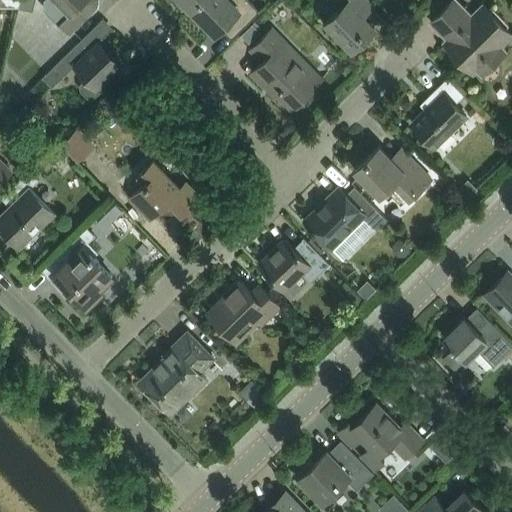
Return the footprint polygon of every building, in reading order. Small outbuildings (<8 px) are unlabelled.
[(68,33),(93,8),(97,5),(97,4),(98,3),(98,1),(98,0),(43,0),(43,7),(58,22),(57,23),(68,33)] [(181,0),(190,8),(197,0),(181,0)] [(197,0),(190,8),(213,32),(222,24),(233,35),(259,10),(249,0),(197,0)] [(368,0),(340,0),(343,3),(324,21),(351,49),(374,26),(362,14),(372,4),(368,0)] [(457,0),(449,0),(430,20),(447,37),(443,41),(472,71),(476,67),(481,72),(504,49),(500,44),(511,32),(482,2),(470,14),(457,0)] [(292,107),(317,81),(281,44),(285,41),(272,27),(250,48),(262,60),(251,70),(265,84),(267,82),(292,107)] [(123,64),(98,38),(84,52),(75,43),(41,76),(51,86),(74,63),(87,77),(79,84),(80,89),(87,96),(92,96),(98,90),(98,88),(123,64)] [(0,76),(0,97),(13,86),(2,74),(0,76)] [(433,101),(411,122),(433,145),(465,114),(454,103),(465,92),(448,75),(427,95),(433,101)] [(78,124),(94,138),(107,123),(91,109),(78,124)] [(93,143),(77,126),(61,142),(78,159),(93,143)] [(430,178),(406,153),(396,163),(378,145),(354,168),(380,194),(392,182),(409,199),(430,178)] [(144,181),(129,197),(149,218),(157,210),(159,212),(177,212),(180,216),(200,196),(185,181),(179,186),(153,159),(137,174),(144,181)] [(38,178),(28,167),(5,189),(16,200),(0,215),(0,225),(18,245),(53,212),(29,187),(38,178)] [(386,218),(354,185),(345,193),(337,185),(325,196),(328,199),(305,221),(331,247),(362,216),(375,229),(386,218)] [(84,224),(40,268),(59,286),(62,286),(65,283),(86,305),(101,290),(98,287),(112,274),(94,255),(98,251),(88,241),(94,234),(84,224)] [(284,238),(258,263),(284,288),(301,271),(310,281),(329,262),(303,236),(292,246),(284,238)] [(511,274),(509,272),(486,294),(511,321),(511,274)] [(240,280),(207,312),(237,342),(260,320),(261,321),(279,303),(260,283),(251,291),(240,280)] [(184,291),(197,305),(205,298),(191,284),(184,291)] [(511,346),(511,342),(489,319),(477,330),(464,316),(443,336),(465,359),(476,348),(492,365),(511,346)] [(167,358),(142,383),(171,412),(206,377),(199,370),(212,356),(187,330),(164,354),(167,358)] [(356,413),(338,431),(351,445),(360,436),(370,445),(360,454),(374,468),(384,458),(381,455),(392,444),(405,457),(423,438),(406,421),(401,425),(376,401),(360,417),(356,413)] [(372,473),(358,459),(341,441),(329,452),(327,449),(298,478),(321,502),(346,478),(356,489),(372,473)] [(393,488),(408,499),(417,488),(403,476),(393,488)] [(487,511),(464,488),(446,505),(435,495),(417,511),(487,511)] [(271,511),(306,511),(285,490),(267,507),(271,511)]
